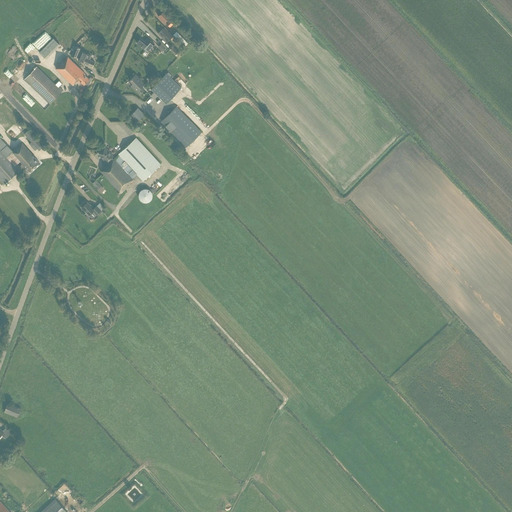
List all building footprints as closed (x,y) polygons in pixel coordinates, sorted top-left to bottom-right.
[(175,21),(171,17),(164,10),(158,16),(164,22),(165,21),(170,26),(175,21)] [(173,36),(164,27),(158,33),(166,42),(173,36)] [(177,31),(173,34),(185,45),(188,42),(177,31)] [(53,38),(39,52),(46,58),(60,44),(53,38)] [(147,43),(141,38),(137,43),(148,52),(155,44),(150,39),(147,43)] [(75,46),(71,55),(77,58),(80,48),(75,46)] [(173,46),(170,49),(175,55),(179,52),(173,46)] [(82,51),(78,60),(83,62),(83,63),(83,64),(88,66),(89,66),(89,65),(93,66),(95,62),(90,59),(92,55),(88,53),(88,54),(82,51)] [(84,85),(89,79),(84,74),(85,73),(68,57),(56,69),(72,84),(76,80),(76,81),(77,80),(80,83),(81,81),(84,85)] [(25,79),(50,103),(63,90),(59,86),(59,87),(58,87),(62,83),(59,80),(56,84),(37,66),(25,79)] [(181,87),(167,73),(151,89),(166,103),(181,87)] [(131,85),(139,94),(144,89),(141,86),(145,83),(135,74),(130,80),(133,83),(131,85)] [(41,97),(37,102),(45,110),(49,105),(41,97)] [(138,106),(131,114),(138,121),(145,113),(138,106)] [(161,121),(186,147),(202,132),(177,106),(161,121)] [(8,130),(10,134),(13,132),(15,135),(19,133),(14,125),(8,130)] [(39,150),(44,146),(29,129),(24,133),(32,142),(30,144),(36,150),(38,148),(39,150)] [(14,151),(0,135),(0,178),(5,184),(19,170),(24,166),(29,171),(39,162),(22,143),(14,151)] [(161,164),(136,138),(113,159),(112,157),(113,156),(106,148),(99,154),(107,162),(107,161),(109,163),(101,171),(119,191),(123,187),(124,188),(133,179),(132,178),(137,174),(143,181),(161,164)] [(219,145),(222,149),(230,143),(226,139),(219,145)] [(213,151),(211,153),(220,164),(225,159),(214,144),(210,147),(213,151)] [(100,185),(95,180),(92,183),(97,188),(96,188),(103,195),(106,192),(100,185)] [(94,208),(92,206),(88,202),(82,207),(86,212),(87,212),(89,215),(93,211),(96,215),(101,210),(104,207),(100,202),(97,205),(94,208)] [(127,228),(129,226),(122,219),(120,221),(127,228)] [(21,408),(7,403),(4,412),(18,417),(21,408)] [(3,431),(0,429),(0,428),(0,435),(1,434),(6,438),(11,432),(5,428),(3,431)] [(129,493),(132,500),(139,497),(136,490),(129,493)] [(67,511),(55,499),(40,511),(67,511)] [(0,511),(10,511),(0,500),(0,511)]
